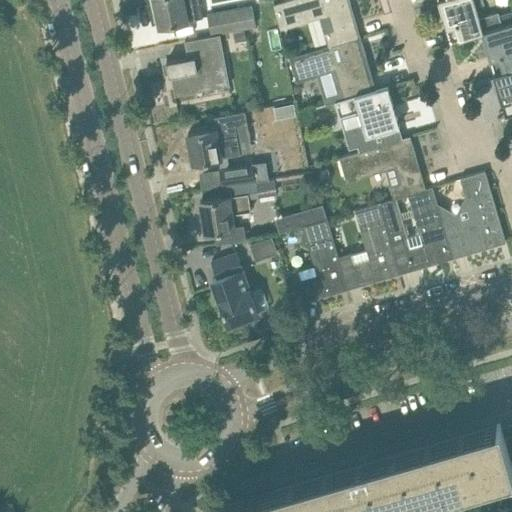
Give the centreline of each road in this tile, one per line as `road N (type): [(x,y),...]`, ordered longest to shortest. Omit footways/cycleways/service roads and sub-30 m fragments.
road 1 (unclassified): [(61,0),(163,383)]
road 2 (unclassified): [(203,377),(177,345),(93,0)]
road 3 (tertiary): [(223,441),(270,403),(511,323)]
road 4 (tertiary): [(511,283),(213,382)]
road 5 (residential): [(511,195),(500,160),(460,140),(441,73),(418,62),(399,0)]
